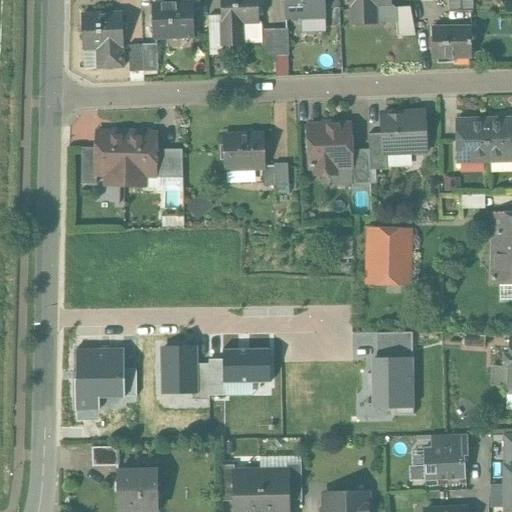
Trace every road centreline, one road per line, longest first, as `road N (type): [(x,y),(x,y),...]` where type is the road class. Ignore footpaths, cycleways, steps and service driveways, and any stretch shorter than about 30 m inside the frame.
road 1 (residential): [(511,81),(51,101)]
road 2 (residential): [(42,324),(347,320)]
road 3 (residential): [(42,324),(51,101)]
road 4 (residential): [(35,511),(42,324)]
